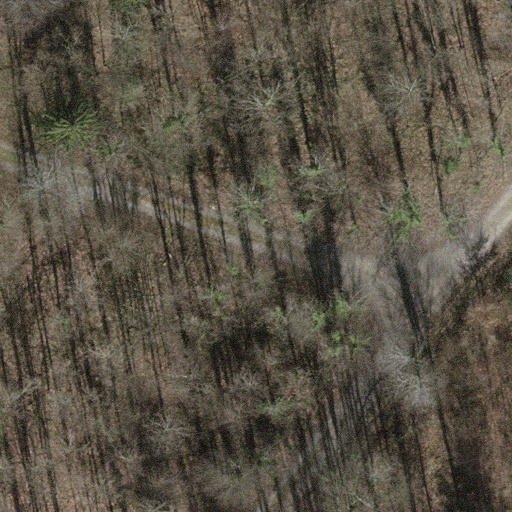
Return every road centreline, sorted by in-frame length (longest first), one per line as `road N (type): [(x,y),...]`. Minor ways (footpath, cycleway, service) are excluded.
road 1 (track): [(0,153),(441,301)]
road 2 (track): [(277,511),(511,211)]
